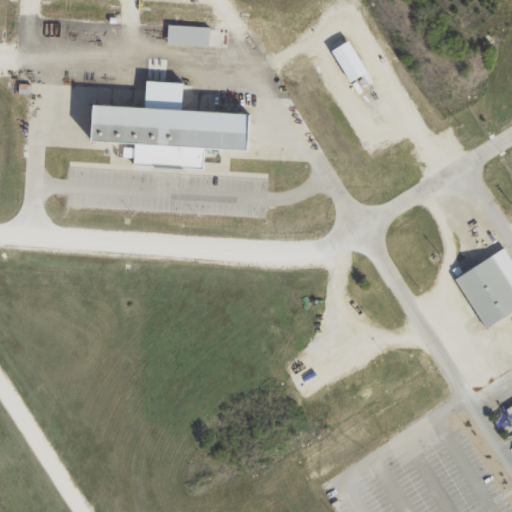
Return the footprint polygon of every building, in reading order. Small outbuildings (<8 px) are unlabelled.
[(333,47),(347,71),(360,64),(346,40),(333,47)] [(92,108),(90,144),(138,147),(137,163),(204,167),(205,152),(244,155),(246,117),(92,108)] [(455,279),(485,327),(511,309),(511,289),(491,256),(455,279)] [(286,364),(300,396),(326,384),(312,352),(286,364)] [(338,400),(352,437),(360,434),(345,397),(338,400)]
